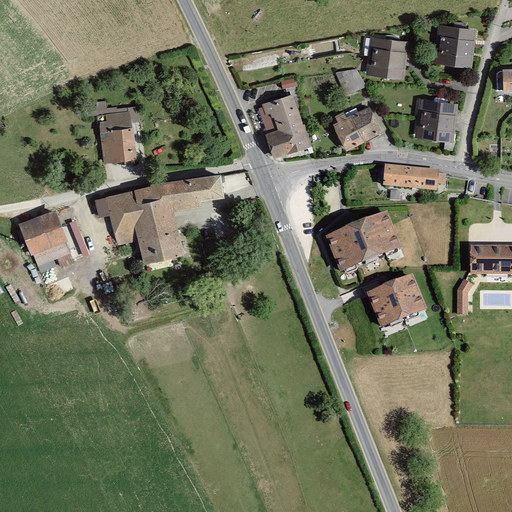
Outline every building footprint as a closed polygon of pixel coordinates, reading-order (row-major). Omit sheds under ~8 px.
[(438,26),(433,66),(473,71),(478,31),(438,26)] [(407,46),(368,42),(364,79),(403,83),(407,46)] [(341,70),(343,92),(362,91),(360,69),(341,70)] [(283,80),(284,87),(297,84),(295,77),(283,80)] [(292,100),(259,111),(274,157),(307,147),(292,100)] [(455,110),(419,105),(415,138),(451,143),(455,110)] [(369,109),(333,128),(348,155),(384,135),(369,109)] [(99,117),(104,166),(136,162),(131,114),(99,117)] [(386,170),(384,190),(437,197),(441,175),(386,170)] [(145,269),(184,259),(175,215),(202,209),(201,202),(226,200),(221,178),(151,186),(152,189),(135,193),(95,202),(99,220),(110,219),(118,248),(139,245),(145,269)] [(69,245),(56,213),(21,227),(33,259),(69,245)] [(326,240),(341,276),(403,251),(389,215),(326,240)] [(511,248),(470,248),(470,279),(511,279),(511,248)] [(412,278),(366,297),(381,333),(426,314),(412,278)] [(470,314),(469,281),(458,281),(459,314),(470,314)]
